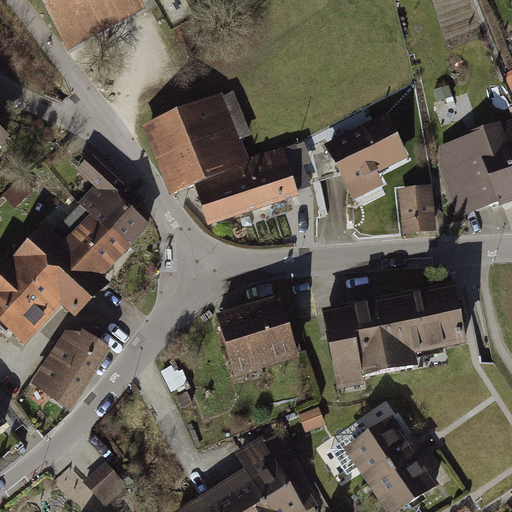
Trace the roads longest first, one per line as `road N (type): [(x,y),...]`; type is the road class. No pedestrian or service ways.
road 1 (tertiary): [(207,272),(511,250)]
road 2 (tertiary): [(0,494),(110,392),(207,272)]
road 3 (residential): [(207,272),(107,128)]
road 4 (residential): [(107,128),(27,0)]
